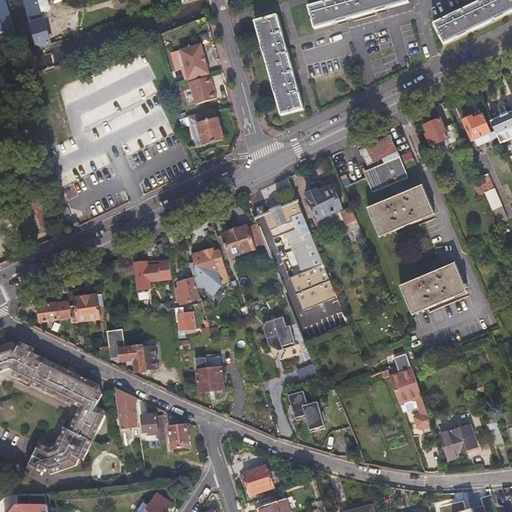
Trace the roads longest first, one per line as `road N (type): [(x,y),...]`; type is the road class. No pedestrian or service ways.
road 1 (residential): [(211,421),(380,477),(511,477)]
road 2 (secondary): [(0,294),(266,166)]
road 3 (secondary): [(266,166),(511,48)]
road 4 (residential): [(0,317),(211,421)]
road 5 (tertiary): [(218,0),(266,166)]
